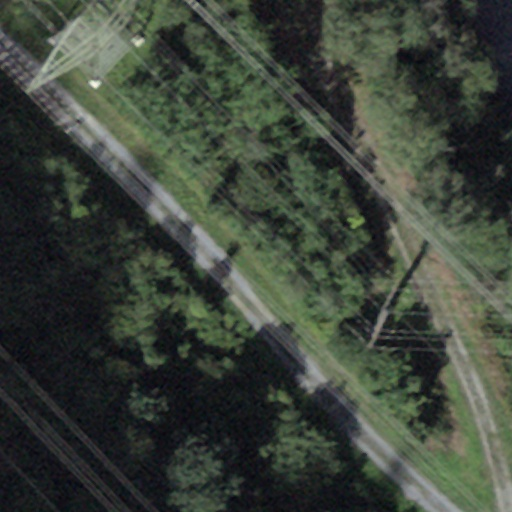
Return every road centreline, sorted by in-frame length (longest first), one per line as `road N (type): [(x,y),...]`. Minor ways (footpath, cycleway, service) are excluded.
road 1 (track): [(455,511),(0,29)]
road 2 (track): [(511,491),(274,0)]
